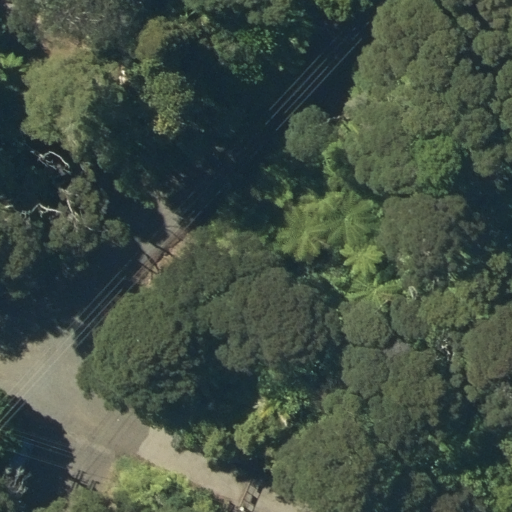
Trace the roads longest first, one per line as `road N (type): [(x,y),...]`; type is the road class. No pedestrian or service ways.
road 1 (residential): [(372,0),(28,381)]
road 2 (track): [(0,368),(228,511)]
